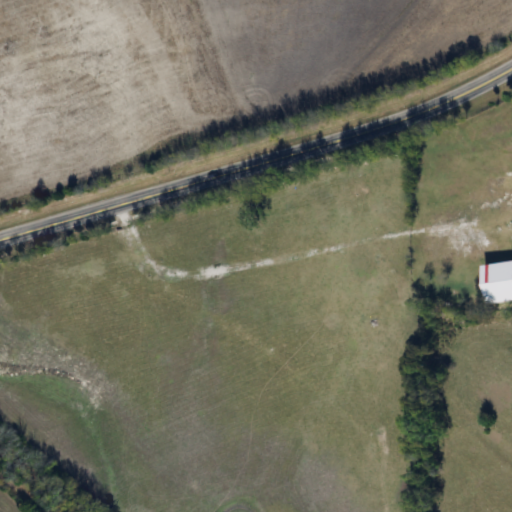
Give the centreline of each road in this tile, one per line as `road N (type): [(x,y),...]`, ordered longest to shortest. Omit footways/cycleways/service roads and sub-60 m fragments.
road 1 (secondary): [(0,237),(398,120)]
road 2 (secondary): [(398,120),(511,66)]
